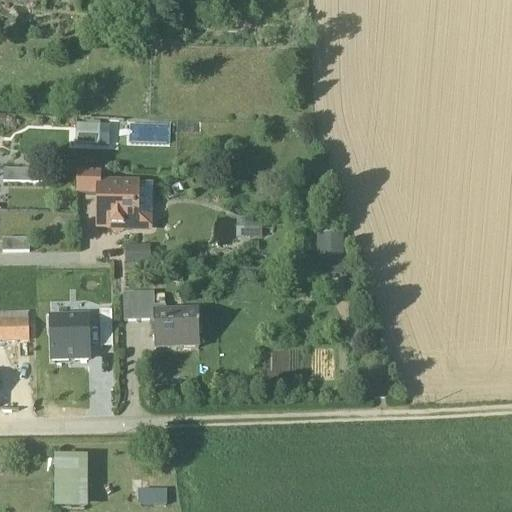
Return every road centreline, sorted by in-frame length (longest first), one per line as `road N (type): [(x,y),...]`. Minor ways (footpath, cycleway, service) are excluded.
road 1 (track): [(511,410),(134,427)]
road 2 (residential): [(134,427),(0,429)]
